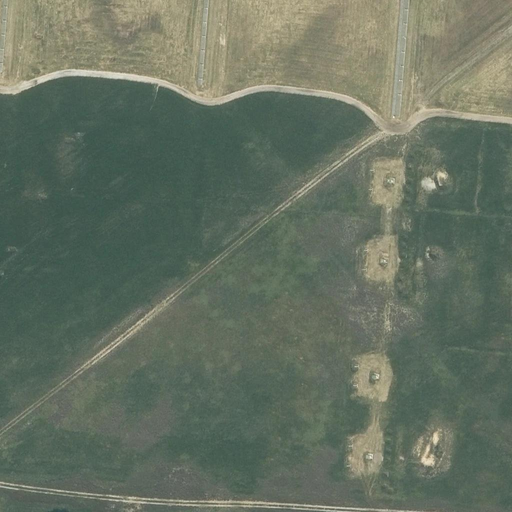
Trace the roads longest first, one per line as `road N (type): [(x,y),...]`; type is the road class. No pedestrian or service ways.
road 1 (track): [(0,89),(67,73),(138,78),(204,101),(259,87),(337,96),(388,128),(437,113),(511,120)]
road 2 (track): [(380,511),(0,485)]
road 3 (track): [(417,118),(431,92),(511,28)]
